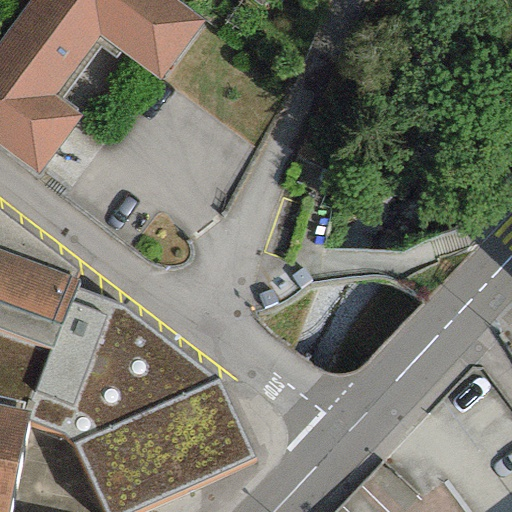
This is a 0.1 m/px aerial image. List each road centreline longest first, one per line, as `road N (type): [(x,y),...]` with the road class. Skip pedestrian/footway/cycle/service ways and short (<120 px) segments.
road 1 (residential): [(187,336),(351,0)]
road 2 (tertiary): [(333,446),(511,262)]
road 3 (residential): [(187,336),(0,194)]
road 4 (residential): [(333,446),(187,336)]
